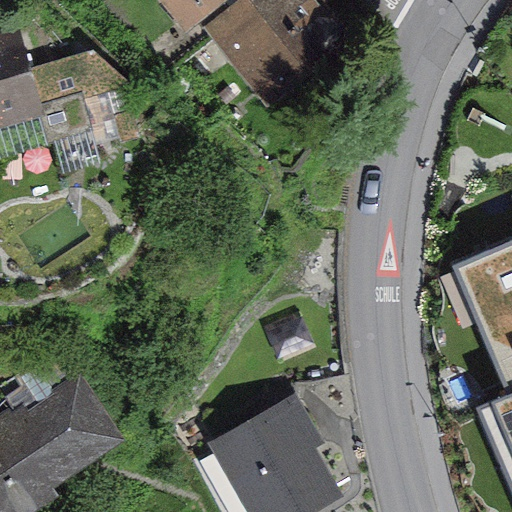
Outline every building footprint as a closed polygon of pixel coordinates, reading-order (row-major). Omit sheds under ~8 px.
[(240,0),(169,0),(196,34),(212,22),(240,0)] [(241,0),(212,22),(277,105),(361,39),(329,0),(241,0)] [(31,24),(0,32),(0,129),(49,115),(57,113),(44,69),(31,24)] [(74,59),(44,69),(57,113),(49,115),(58,141),(131,121),(117,71),(86,43),(70,53),(74,59)] [(511,217),(469,247),(511,310),(511,217)] [(0,419),(0,511),(48,511),(68,498),(59,489),(134,441),(88,372),(0,419)] [(310,386),(215,442),(256,511),(321,511),(369,484),(310,386)] [(511,511),(511,405),(463,452),(481,511),(511,511)]
